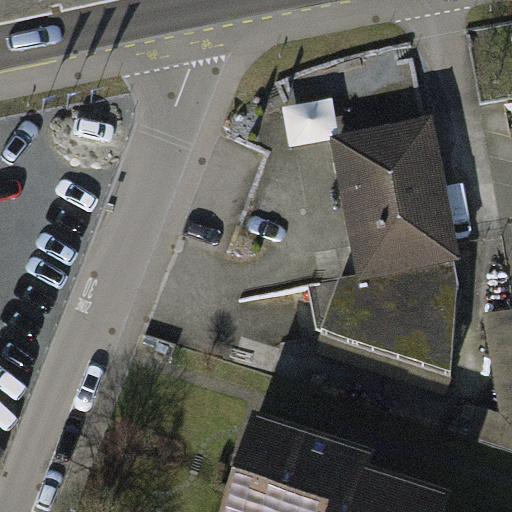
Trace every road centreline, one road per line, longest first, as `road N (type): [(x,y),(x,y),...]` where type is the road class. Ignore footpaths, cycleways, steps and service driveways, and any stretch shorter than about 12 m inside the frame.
road 1 (residential): [(27,511),(194,61),(189,10)]
road 2 (primary): [(0,51),(189,10)]
